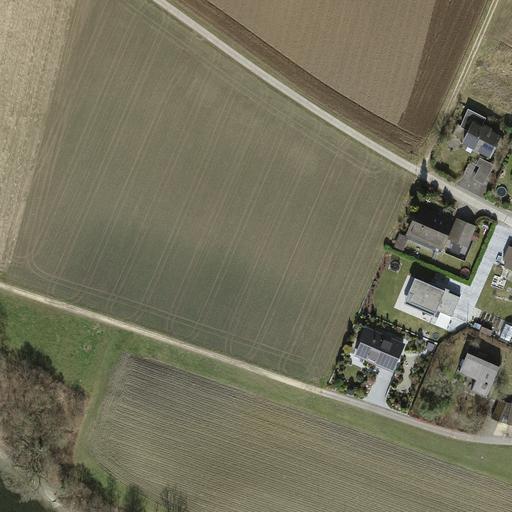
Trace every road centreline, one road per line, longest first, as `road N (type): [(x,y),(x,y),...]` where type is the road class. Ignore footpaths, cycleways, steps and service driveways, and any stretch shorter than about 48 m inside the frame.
road 1 (unclassified): [(159,0),(421,175),(511,222)]
road 2 (track): [(325,392),(0,284)]
road 3 (residential): [(511,440),(464,437),(325,392)]
road 4 (track): [(421,175),(496,0)]
